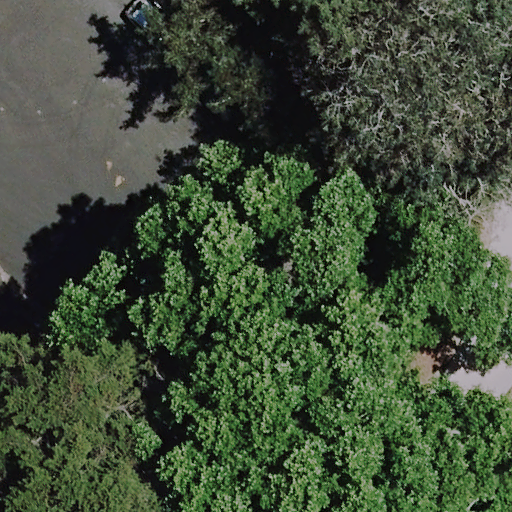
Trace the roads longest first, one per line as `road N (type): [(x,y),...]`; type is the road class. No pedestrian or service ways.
road 1 (residential): [(0,46),(249,344)]
road 2 (track): [(249,344),(281,457),(284,511)]
